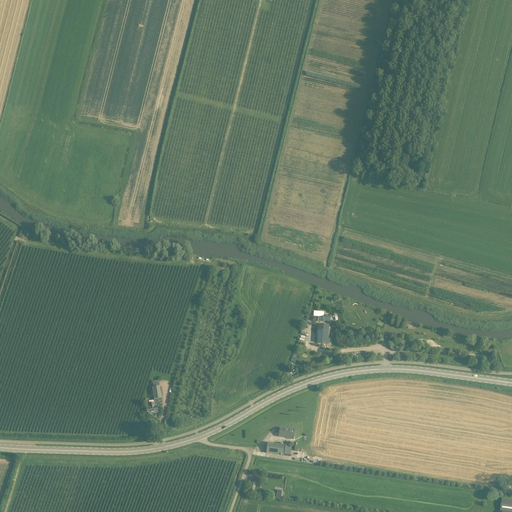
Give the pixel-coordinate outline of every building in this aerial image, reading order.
[(329,326),(318,325),(316,343),(330,344),(330,339),(328,339),(329,326)] [(147,414),(147,415),(158,413),(157,407),(160,406),(158,400),(162,399),(160,387),(152,388),(154,400),(155,403),(146,405),(146,407),(146,408),(146,410),(145,410),(145,414),(147,414)] [(294,440),(295,430),(290,429),(290,430),(280,429),(279,437),(289,439),(289,440),(294,440)] [(284,456),(285,446),(267,443),(266,453),(284,456)] [(260,484),(251,482),(249,492),(258,494),(260,484)] [(511,511),(511,500),(502,499),(500,511),(503,511),(502,511),(511,511)]
